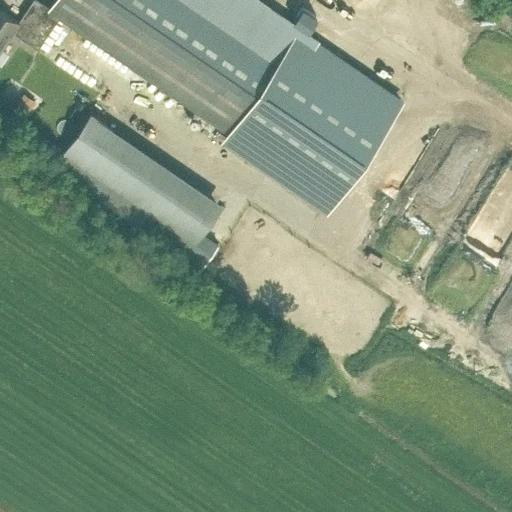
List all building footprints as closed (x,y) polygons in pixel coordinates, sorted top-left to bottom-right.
[(0,7),(0,47),(13,29),(38,46),(59,15),(228,130),(225,136),(327,206),(400,99),(315,41),(318,37),(263,0),(54,0),(49,7),(39,0),(31,0),(18,19),(0,7)] [(293,0),(290,9),(311,18),(318,0),(293,0)] [(78,50),(123,79),(116,90),(157,115),(161,108),(176,118),(184,106),(83,41),(78,50)] [(28,85),(16,103),(30,112),(42,94),(28,85)] [(90,108),(52,163),(185,254),(222,199),(90,108)] [(246,231),(343,302),(359,280),(262,209),(246,231)] [(380,248),(420,267),(432,242),(391,223),(380,248)] [(452,262),(437,286),(468,306),(483,282),(452,262)] [(511,397),(501,394),(499,403),(489,401),(484,420),(506,425),(511,400),(511,397)]
